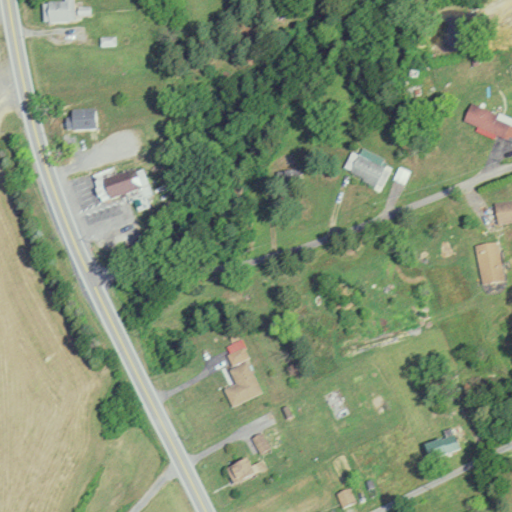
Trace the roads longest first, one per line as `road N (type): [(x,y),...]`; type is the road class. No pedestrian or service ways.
road 1 (tertiary): [(206,511),(67,223),(34,124),(7,0)]
road 2 (residential): [(89,273),(242,266),(511,168)]
road 3 (residential): [(380,511),(511,445)]
